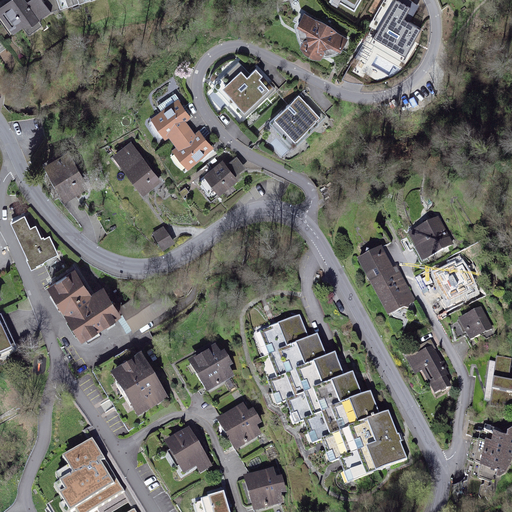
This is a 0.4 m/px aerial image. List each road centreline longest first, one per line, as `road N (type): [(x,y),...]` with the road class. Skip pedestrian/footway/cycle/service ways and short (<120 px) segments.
road 1 (residential): [(300,218),(311,192),(210,121),(196,85),(202,66),(238,44),(332,89),(382,97),(425,70),(436,22),(431,0)]
road 2 (residential): [(17,157),(59,222),(111,262),(131,267),(177,256),(251,212),(300,218)]
road 3 (residential): [(300,218),(441,465)]
road 4 (residential): [(441,465),(456,453),(463,379),(398,253)]
road 5 (residential): [(58,364),(149,511)]
road 6 (residential): [(0,217),(58,364)]
road 7 (residential): [(58,364),(48,431),(24,480),(28,511)]
